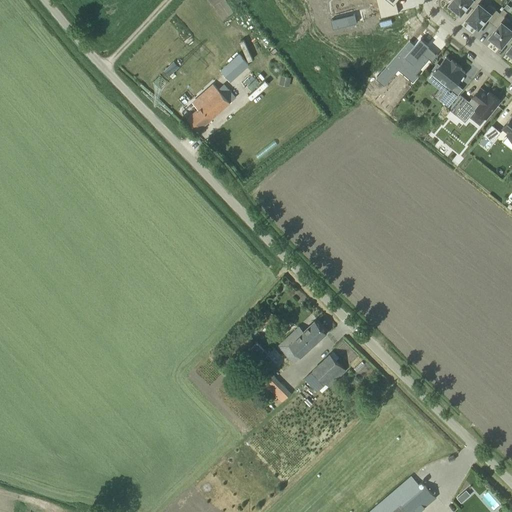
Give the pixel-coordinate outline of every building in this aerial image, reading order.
[(383,0),(382,1),(383,9),(392,7),(395,4),(398,0),(383,0)] [(468,4),(474,9),(479,3),(479,4),(482,0),(452,0),(449,4),(453,7),(452,8),(460,14),(466,8),(465,7),(468,5),(468,4)] [(485,8),(479,4),(479,3),(474,9),(467,18),(471,21),(470,22),(478,29),(483,22),(483,21),(485,19),(486,18),(492,23),(500,12),(490,5),(485,8)] [(494,31),(489,37),(497,44),(497,43),(501,46),(509,37),(511,32),(511,29),(507,26),(510,20),(504,16),(511,7),(507,4),(503,8),(500,12),(492,23),(497,27),(496,28),(495,31),(494,31)] [(408,43),(377,78),(384,84),(393,74),(392,73),(401,63),(415,75),(430,59),(422,52),(426,46),(419,40),(413,47),(408,43)] [(447,84),(437,97),(449,106),(463,88),(456,83),(465,72),(460,68),(461,66),(458,64),(458,65),(455,62),(455,61),(452,59),(451,60),(446,57),(440,65),(437,63),(433,69),(435,71),(433,73),(447,84)] [(168,67),(164,71),(170,77),(174,72),(168,67)] [(281,76),(279,84),(290,86),(291,78),(281,76)] [(256,78),(247,85),(253,94),(263,87),(256,78)] [(198,108),(187,118),(198,130),(230,102),(214,84),(193,103),(198,108)] [(488,93),(481,87),(472,97),(480,103),(475,109),(487,118),(501,101),(489,91),(488,93)] [(461,94),(449,109),(456,114),(467,100),(461,94)] [(511,116),(502,128),(508,132),(507,134),(511,138),(511,116)] [(501,131),(492,124),(483,135),(492,142),(501,131)] [(267,324),(275,314),(268,309),(261,319),(267,324)] [(315,320),(304,331),(299,326),(278,345),(294,363),(301,357),(327,333),(315,320)] [(231,365),(253,342),(242,333),(221,356),(231,365)] [(257,342),(244,354),(249,360),(253,356),(268,372),(277,363),(257,342)] [(330,354),(313,370),(302,380),(305,383),(306,381),(316,392),(318,390),(322,394),(330,387),(328,386),(346,370),(337,360),(339,358),(333,351),(330,354)] [(271,374),(262,383),(268,389),(277,380),(271,374)] [(422,487),(416,480),(412,475),(369,511),(418,511),(436,497),(425,484),(422,487)]
